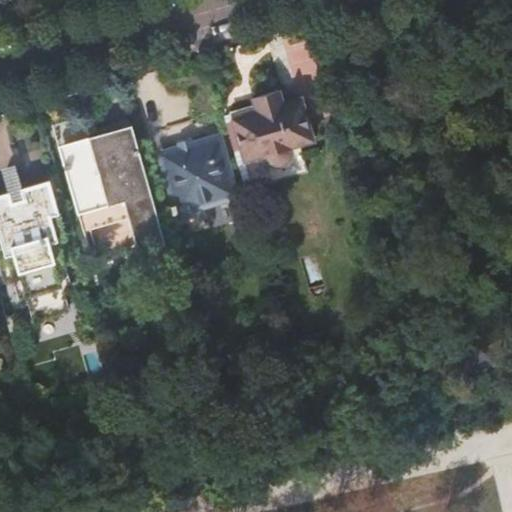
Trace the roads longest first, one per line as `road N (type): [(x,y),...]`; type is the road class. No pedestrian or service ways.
road 1 (track): [(204,511),(497,448)]
road 2 (residential): [(230,0),(0,66)]
